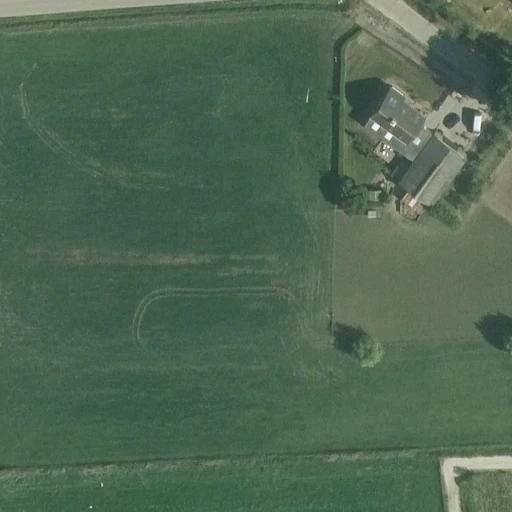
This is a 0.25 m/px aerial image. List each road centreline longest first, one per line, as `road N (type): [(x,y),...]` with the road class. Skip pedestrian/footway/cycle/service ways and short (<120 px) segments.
road 1 (unclassified): [(511,96),(376,0)]
road 2 (unclassified): [(135,0),(0,11)]
